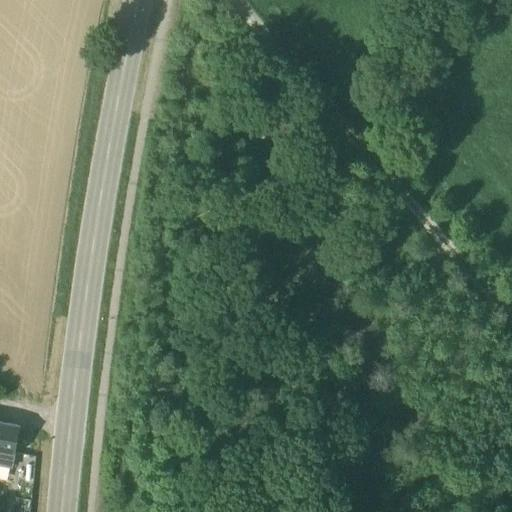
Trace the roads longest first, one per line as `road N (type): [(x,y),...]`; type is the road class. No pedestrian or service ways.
road 1 (secondary): [(74,511),(111,197),(144,0)]
road 2 (track): [(511,324),(229,0)]
